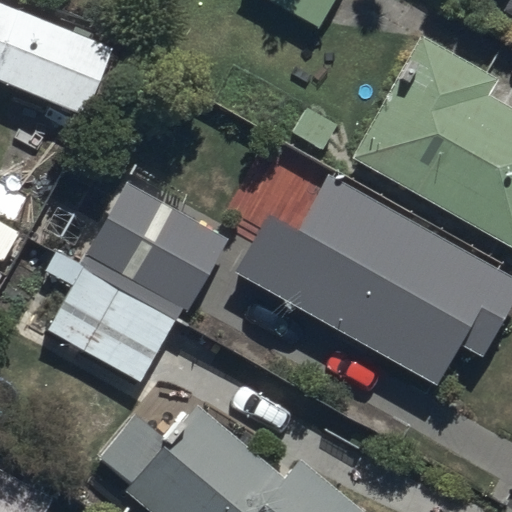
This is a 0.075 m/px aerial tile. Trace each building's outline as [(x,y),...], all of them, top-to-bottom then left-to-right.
[(0,0),(0,76),(85,109),(112,38),(10,0),(0,0)] [(332,0),(275,0),(319,24),(332,0)] [(511,0),(498,0),(497,2),(511,10),(511,0)] [(418,27),(348,149),(511,242),(511,99),(488,86),(496,71),(418,27)] [(267,206),(234,265),(436,380),(459,341),(481,353),(511,298),(511,269),(327,164),(294,221),(267,206)] [(80,256),(177,315),(225,234),(128,176),(80,256)] [(177,315),(80,256),(56,242),(41,267),(70,284),(47,322),(140,377),(177,315)] [(366,511),(298,454),(282,473),(195,398),(165,433),(135,407),(91,457),(155,511),(366,511)] [(42,511),(51,496),(0,468),(0,511),(42,511)]
